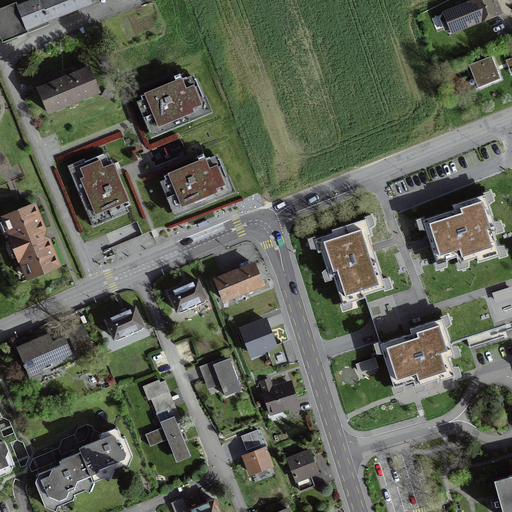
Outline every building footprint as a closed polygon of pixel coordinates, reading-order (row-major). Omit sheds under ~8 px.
[(35,0),(17,7),(15,4),(0,9),(0,40),(1,44),(27,34),(24,26),(45,18),(46,22),(91,4),(89,0),(42,0),(39,1),(38,0),(35,0)] [(450,34),(499,14),(493,0),(471,0),(462,4),(463,7),(442,15),(450,34)] [(477,89),(500,80),(491,57),(468,66),(477,89)] [(98,93),(89,69),(38,90),(47,114),(55,110),(55,109),(63,106),(64,107),(82,99),(82,98),(90,95),(91,96),(98,93)] [(149,137),(209,112),(195,78),(135,104),(149,137)] [(93,229),(132,213),(107,153),(68,170),(93,229)] [(231,198),(215,160),(160,183),(176,221),(231,198)] [(493,230),(497,228),(486,195),(447,208),(449,212),(423,221),(429,239),(438,265),(459,258),(461,265),(479,259),(480,263),(502,256),(493,230)] [(48,270),(58,266),(47,241),(44,243),(42,237),(40,232),(43,231),(33,206),(24,210),(23,208),(17,211),(18,212),(3,218),(10,237),(9,237),(19,261),(20,260),(28,279),(42,273),(43,274),(49,272),(48,270)] [(368,235),(372,234),(366,217),(331,229),(332,233),(313,240),(317,252),(321,251),(331,279),(334,278),(344,306),(368,298),(366,295),(387,288),(372,244),(368,235)] [(200,228),(210,224),(208,220),(198,224),(200,228)] [(223,301),(262,286),(253,265),(215,280),(223,301)] [(205,299),(197,282),(169,294),(176,312),(178,313),(180,313),(203,304),(205,302),(205,299)] [(142,327),(134,309),(106,321),(113,339),(116,341),(118,341),(140,331),(142,329),(142,327)] [(449,352),(454,351),(451,344),(442,317),(409,328),(411,333),(380,343),(394,387),(418,379),(420,386),(437,380),(438,383),(457,377),(449,352)] [(251,359),(277,348),(265,320),(239,332),(251,359)] [(77,357),(93,350),(82,326),(67,333),(77,357)] [(68,353),(70,352),(64,339),(62,335),(51,340),(49,336),(43,339),(41,338),(39,339),(37,340),(37,342),(29,345),(30,347),(18,352),(24,365),(23,365),(24,368),(25,368),(29,376),(42,371),(40,366),(59,357),(60,359),(68,355),(68,353)] [(241,391),(229,359),(212,365),(215,371),(205,375),(207,380),(216,376),(225,397),(241,391)] [(150,400),(156,414),(170,408),(164,395),(169,393),(164,381),(151,387),(156,398),(150,400)] [(289,409),(290,412),(298,409),(291,386),(285,388),(284,385),(270,389),(271,392),(264,394),(267,403),(266,404),(270,415),(289,409)] [(176,463),(190,457),(180,434),(185,433),(180,420),(176,422),(173,417),(159,423),(162,428),(144,435),(149,447),(167,440),(176,463)] [(79,451),(80,453),(61,460),(59,464),(60,466),(56,467),(38,475),(42,485),(36,487),(44,507),(51,504),(57,507),(72,500),(74,496),(74,495),(84,491),(87,485),(92,483),(104,478),(107,472),(122,465),(125,460),(132,457),(125,440),(121,438),(118,431),(114,429),(101,434),(99,438),(100,440),(97,441),(81,447),(79,451)] [(0,476),(5,474),(3,468),(13,464),(5,444),(1,442),(0,442),(0,476)] [(264,469),(271,466),(264,449),(243,457),(250,474),(257,472),(258,476),(266,473),(264,469)] [(287,460),(299,492),(313,486),(309,476),(317,473),(309,452),(287,460)] [(511,511),(511,476),(494,481),(502,511),(511,511)] [(218,511),(213,500),(184,511),(218,511)]
